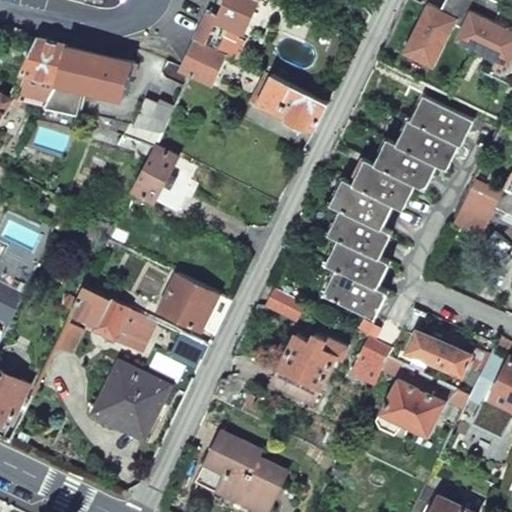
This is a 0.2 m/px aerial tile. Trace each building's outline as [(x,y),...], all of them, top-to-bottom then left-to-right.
[(226,0),(219,17),(218,18),(245,30),(259,1),(259,0),(226,0)] [(506,4),(498,0),(456,0),(473,7),(478,11),(498,20),(506,4)] [(417,26),(406,50),(437,65),(460,18),(466,21),(462,31),(468,34),(465,41),(511,63),(511,62),(511,26),(498,20),(478,11),(473,23),(466,20),(429,2),(417,26)] [(478,11),(473,7),(466,20),(473,23),(478,11)] [(206,42),(216,23),(218,18),(219,17),(210,10),(197,36),(185,64),(183,68),(191,72),(192,70),(206,42)] [(246,37),(216,23),(206,42),(229,53),(238,57),(246,37)] [(54,41),(40,37),(25,70),(60,79),(69,45),(54,41)] [(215,83),(229,53),(206,42),(192,70),(191,72),(215,83)] [(123,59),(69,45),(60,79),(86,85),(126,96),(135,62),(123,59)] [(167,76),(185,84),(191,72),(183,68),(185,64),(169,60),(163,70),(167,76)] [(267,72),(253,99),(259,102),(272,75),(272,74),(267,72)] [(328,102),(272,75),(259,102),(287,116),(315,130),(328,102)] [(47,103),(79,111),(86,85),(60,79),(47,103)] [(0,97),(0,121),(7,107),(12,97),(3,92),(0,97)] [(476,119),(430,97),(418,121),(461,142),(464,144),(476,119)] [(174,108),(145,100),(136,123),(163,131),(174,108)] [(418,121),(415,119),(403,144),(440,162),(449,167),(461,142),(418,121)] [(403,144),(393,140),(382,164),(418,183),(427,187),(440,162),(403,144)] [(175,189),(182,175),(172,170),(179,157),(161,147),(163,143),(158,141),(136,186),(168,202),(175,189)] [(382,164),(373,160),(360,184),(396,202),(406,207),(418,183),(382,164)] [(501,191),(476,179),(470,193),(467,199),(468,199),(458,220),(468,225),(478,230),(492,211),(501,191)] [(360,184),(350,180),(338,204),(348,209),(385,226),(396,202),(360,184)] [(385,226),(348,209),(336,233),(346,238),(383,255),(394,231),(385,226)] [(383,255),(346,238),(333,263),(344,268),(380,285),(392,261),(383,255)] [(0,315),(9,320),(27,282),(36,262),(0,244),(0,315)] [(380,285),(344,268),(332,292),(378,314),(390,290),(380,285)] [(233,298),(180,272),(162,307),(215,333),(224,316),(233,298)] [(75,309),(99,321),(97,325),(120,337),(143,349),(144,346),(158,319),(137,309),(87,283),(75,309)] [(271,305),(296,317),(304,301),(279,288),(271,305)] [(83,329),(68,322),(57,344),(72,352),(83,329)] [(447,341),(420,329),(412,347),(465,371),(473,353),(447,341)] [(210,344),(182,331),(171,353),(199,366),(210,344)] [(298,332),(282,364),(280,369),(277,374),(318,395),(337,356),(342,359),(348,347),(317,332),(313,339),(298,332)] [(369,336),(351,373),(376,385),(385,368),(391,356),(389,355),(393,348),(369,336)] [(511,356),(508,364),(491,355),(471,394),(511,415),(511,356)] [(471,394),(391,356),(385,368),(399,375),(378,419),(382,427),(396,434),(401,431),(405,422),(431,436),(449,400),(464,408),(471,394)] [(168,386),(121,364),(98,411),(145,433),(168,386)] [(30,382),(0,368),(0,417),(11,423),(25,393),(30,382)] [(11,438),(31,396),(25,393),(11,423),(5,436),(11,438)] [(511,416),(511,415),(471,394),(464,408),(462,412),(503,433),(511,416)] [(11,423),(0,417),(0,433),(5,436),(11,423)] [(225,429),(201,478),(234,495),(268,511),(289,470),(259,456),(263,449),(225,429)] [(349,470),(339,465),(336,472),(346,477),(349,470)] [(172,483),(165,497),(165,498),(163,500),(163,504),(164,505),(164,507),(165,511),(167,511),(191,511),(199,496),(172,483)] [(478,511),(441,494),(431,511),(478,511)]
